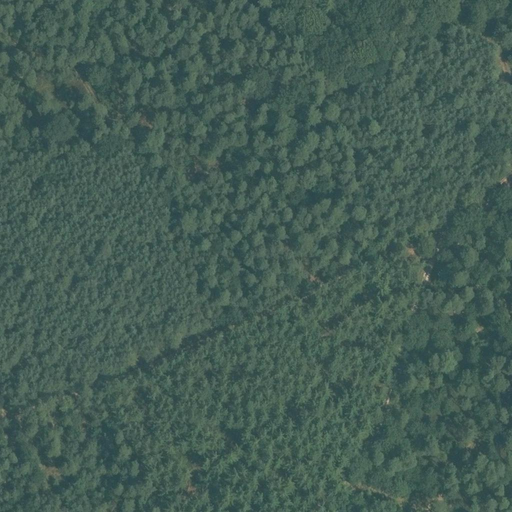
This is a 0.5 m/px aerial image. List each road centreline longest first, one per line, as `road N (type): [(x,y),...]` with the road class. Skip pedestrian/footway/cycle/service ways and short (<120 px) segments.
road 1 (track): [(439,241),(0,422)]
road 2 (track): [(315,511),(375,431),(439,241)]
